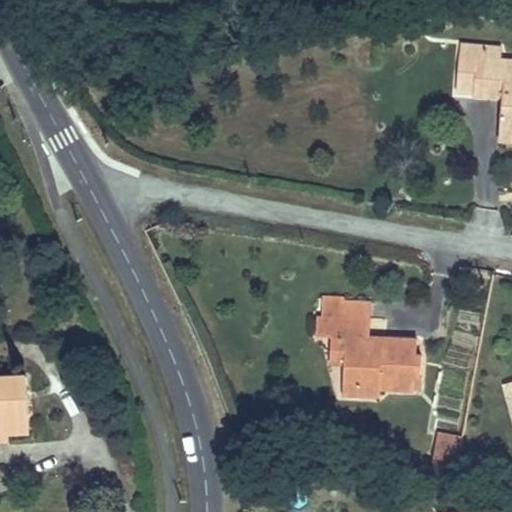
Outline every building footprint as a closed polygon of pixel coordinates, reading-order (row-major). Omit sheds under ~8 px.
[(502,97),(500,127),(511,127),(511,73),(506,73),(506,62),(478,58),(475,94),(502,97)] [(511,127),(500,127),(499,139),(511,139),(511,127)] [(330,300),(330,318),(357,318),(357,301),(330,300)] [(357,318),(330,318),(302,317),(302,337),(333,338),(333,382),(347,382),(347,394),(370,395),(370,387),(407,388),(407,376),(412,376),(413,355),(407,355),(407,338),(357,337),(357,318)] [(347,382),(333,382),(333,393),(347,394),(347,382)] [(0,424),(24,424),(22,383),(0,383),(0,424)] [(0,445),(7,446),(7,440),(25,440),(24,424),(0,424),(0,445)] [(437,429),(437,440),(457,441),(458,430),(437,429)] [(434,465),(455,467),(457,441),(437,440),(434,465)]
